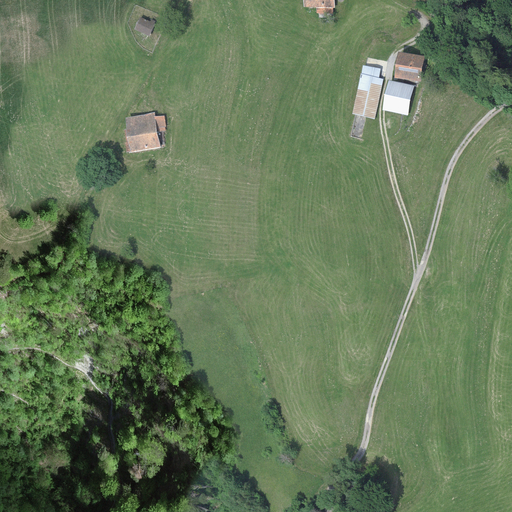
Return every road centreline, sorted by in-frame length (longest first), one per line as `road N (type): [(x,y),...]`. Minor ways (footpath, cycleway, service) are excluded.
road 1 (track): [(327,511),(332,486),(361,451),(452,163),(489,114),(511,102)]
road 2 (track): [(417,277),(380,106),(391,56),(424,30)]
